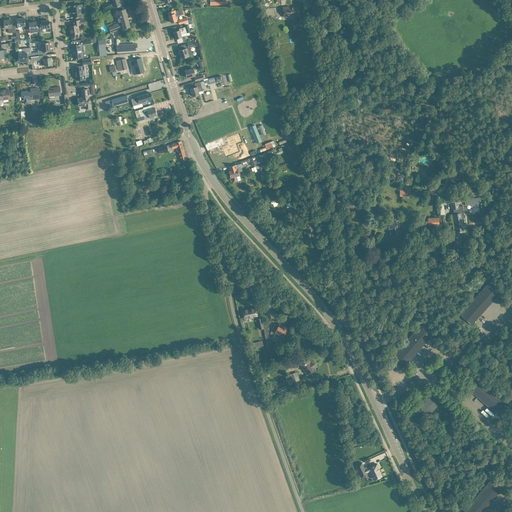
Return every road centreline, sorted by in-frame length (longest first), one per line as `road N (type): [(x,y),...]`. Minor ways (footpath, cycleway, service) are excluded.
road 1 (unclassified): [(334,324),(345,318),(349,269),(334,172),(338,99),(379,0)]
road 2 (unclassified): [(230,277),(236,325),(302,511)]
road 3 (tertiary): [(334,324),(425,511)]
road 4 (tertiary): [(212,181),(334,324)]
road 5 (tertiary): [(187,132),(148,0)]
road 6 (residential): [(0,77),(63,70),(55,5)]
